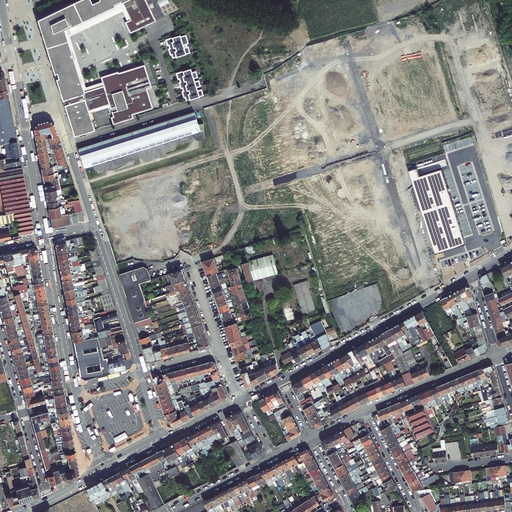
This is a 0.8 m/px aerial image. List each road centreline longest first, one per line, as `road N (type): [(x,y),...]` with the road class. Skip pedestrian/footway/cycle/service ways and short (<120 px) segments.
road 1 (secondary): [(281,380),(470,275)]
road 2 (residential): [(11,62),(44,237)]
road 3 (residential): [(0,334),(47,497)]
road 4 (residential): [(44,237),(75,390)]
road 5 (residential): [(141,372),(94,224)]
road 6 (residential): [(496,354),(363,411)]
road 7 (residential): [(94,224),(55,108)]
road 8 (residential): [(272,456),(165,511)]
